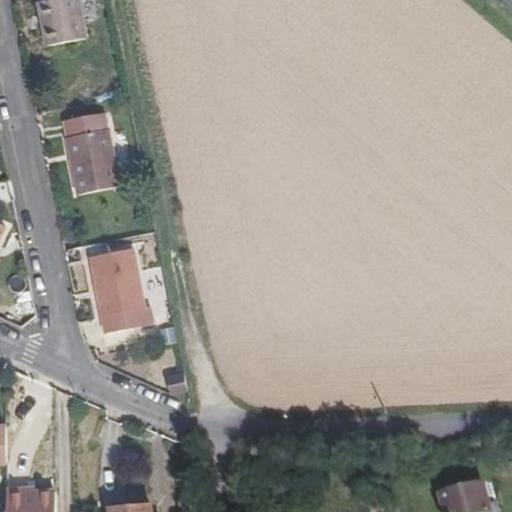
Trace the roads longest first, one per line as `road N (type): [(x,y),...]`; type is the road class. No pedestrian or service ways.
road 1 (residential): [(55,368),(199,429),(265,438),(511,426)]
road 2 (residential): [(0,15),(62,319),(55,368)]
